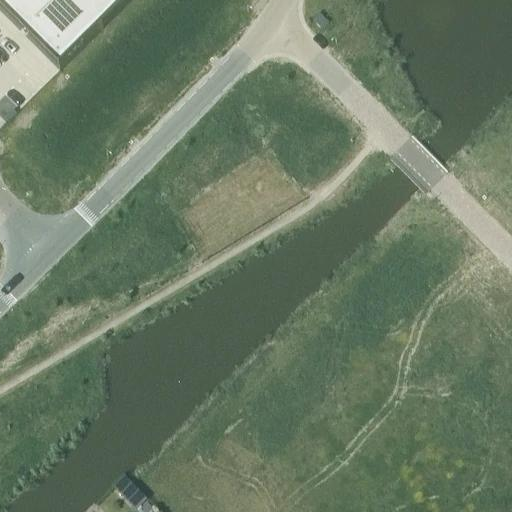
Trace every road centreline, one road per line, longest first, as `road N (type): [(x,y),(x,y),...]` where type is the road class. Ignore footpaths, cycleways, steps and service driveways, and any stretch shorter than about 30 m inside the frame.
road 1 (unclassified): [(271,31),(0,299)]
road 2 (unclassified): [(511,257),(336,83),(271,31)]
